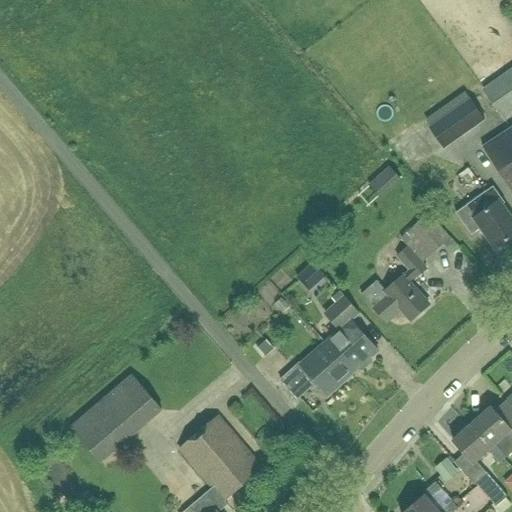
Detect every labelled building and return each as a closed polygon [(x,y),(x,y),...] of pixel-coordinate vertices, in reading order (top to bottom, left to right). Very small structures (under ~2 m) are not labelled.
[(502,119),(511,111),(511,71),(483,91),(502,119)] [(470,101),(429,129),(443,149),(484,120),(470,101)] [(511,128),(482,148),(511,194),(511,128)] [(471,235),(481,228),(496,249),(511,237),(511,220),(502,206),(505,204),(493,186),(456,213),(471,235)] [(413,227),(435,251),(449,238),(427,214),(413,227)] [(416,278),(426,268),(408,247),(397,257),(410,272),(405,276),(404,274),(386,291),(377,281),(361,295),(386,323),(400,310),(411,321),(429,305),(409,282),(415,277),(416,278)] [(308,280),(325,273),(320,259),(303,267),(308,280)] [(340,364),(350,375),(351,374),(349,372),(353,368),(356,370),(358,369),(359,370),(362,370),(372,362),(372,359),(370,357),(378,351),(350,320),(359,313),(340,292),(332,299),(336,304),(325,314),(338,329),(337,330),(338,331),(324,344),(341,363),(340,364)] [(361,314),(372,333),(380,329),(369,310),(361,314)] [(265,339),(256,347),(264,356),(273,349),(265,339)] [(341,363),(324,344),(301,364),(299,363),(280,380),(297,400),(316,383),(327,396),(350,375),(340,364),(341,363)] [(132,376),(71,428),(100,462),(161,410),(132,376)] [(492,447),(495,444),(506,457),(511,451),(511,410),(502,419),(491,407),(472,423),(492,447)] [(175,441),(171,416),(162,417),(165,442),(175,441)] [(213,487),(224,501),(262,468),(218,416),(180,449),(213,487)] [(500,463),(506,457),(495,444),(492,447),(472,423),(452,441),(473,464),(489,450),(500,463)] [(446,458),(434,468),(446,483),(459,473),(446,458)] [(495,508),(496,507),(507,497),(486,474),(475,484),(495,508)] [(404,511),(439,511),(428,499),(441,488),(435,481),(422,492),(424,495),(404,511)] [(224,501),(213,487),(190,506),(194,511),(218,511),(227,504),(224,501)] [(451,501),(439,511),(451,511),(457,507),(451,501)]
